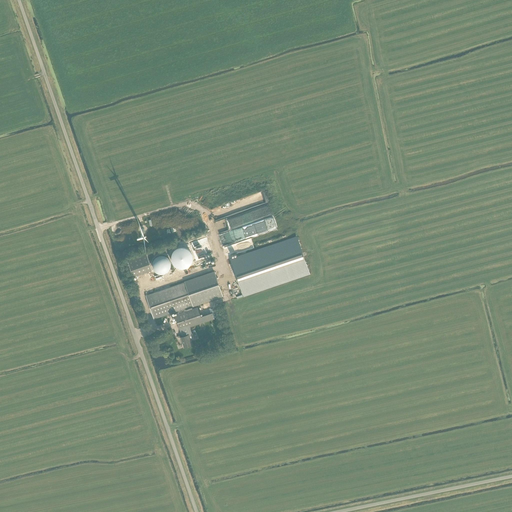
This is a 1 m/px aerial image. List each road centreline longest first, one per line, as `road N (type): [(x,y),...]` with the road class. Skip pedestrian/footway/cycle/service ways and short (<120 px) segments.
road 1 (unclassified): [(195,511),(18,0)]
road 2 (unclassified): [(335,511),(511,476)]
